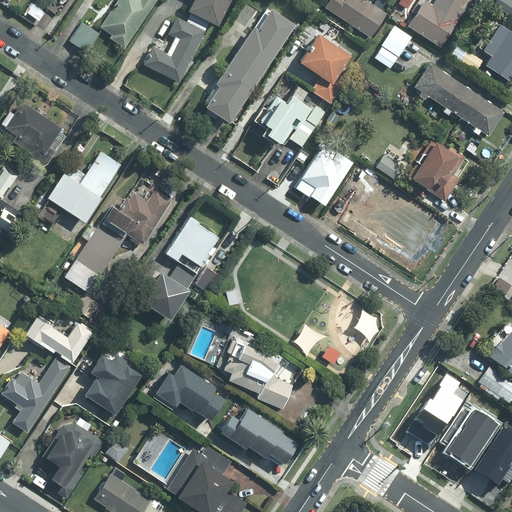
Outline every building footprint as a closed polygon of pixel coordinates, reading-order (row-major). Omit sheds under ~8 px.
[(112,39),(124,47),(155,0),(120,0),(102,28),(114,36),(112,39)] [(210,22),(219,27),(232,0),(196,0),(191,13),(193,14),(210,22)] [(332,0),(327,8),(371,37),(387,14),(366,0),(332,0)] [(466,0),(438,0),(434,7),(427,2),(410,27),(442,47),(466,11),(461,8),(466,0)] [(511,1),(509,0),(496,0),(494,4),(511,16),(511,1)] [(46,13),(33,4),(27,12),(40,22),(46,13)] [(255,28),(244,44),(272,62),(296,26),(272,10),(259,31),(255,28)] [(146,65),(180,82),(210,22),(193,14),(189,24),(177,18),(169,35),(176,38),(168,55),(155,48),(146,65)] [(82,23),(70,41),(87,52),(99,34),(82,23)] [(492,56),(486,65),(511,81),(511,31),(501,25),(494,33),(490,30),(484,39),(490,43),(485,50),(492,56)] [(412,38),(395,27),(375,57),(392,68),(412,38)] [(308,88),(327,101),(340,81),(335,78),(350,56),(319,35),(301,61),(319,73),(308,88)] [(250,95),(272,62),(244,44),(223,77),(250,95)] [(457,44),(450,55),(475,71),(482,61),(457,44)] [(430,96),(441,103),(455,81),(432,67),(418,88),(425,92),(422,97),(427,100),(430,96)] [(231,123),(250,95),(223,77),(217,85),(222,88),(208,108),(231,123)] [(453,112),(467,121),(482,99),(455,81),(441,103),(447,107),(444,112),(450,116),(453,112)] [(413,93),(402,85),(395,95),(406,103),(413,93)] [(288,137),(301,145),(323,111),(315,106),(312,110),(304,104),(309,96),(298,88),(287,105),(278,99),(262,123),(271,128),(270,130),(275,134),(272,138),(283,146),(288,137)] [(505,114),(482,99),(467,121),(477,128),(474,132),(480,136),(483,131),(490,136),(505,114)] [(62,126),(23,100),(6,126),(19,134),(15,141),(36,154),(30,163),(37,168),(48,162),(56,150),(49,146),(62,126)] [(341,114),(333,109),(324,122),(331,127),(341,114)] [(438,143),(414,180),(445,199),(458,178),(452,175),(464,156),(455,150),(453,153),(438,143)] [(49,194),(85,218),(121,164),(99,149),(84,173),(69,163),(49,194)] [(384,153),(375,166),(395,179),(404,166),(384,153)] [(1,199),(18,175),(17,168),(12,165),(5,167),(0,174),(0,232),(8,238),(24,214),(1,199)] [(180,182),(171,176),(163,189),(172,194),(180,182)] [(346,214),(363,191),(345,178),(328,201),(346,214)] [(353,206),(349,213),(398,242),(421,203),(395,188),(384,207),(367,198),(360,210),(353,206)] [(91,239),(67,275),(91,291),(130,232),(144,241),(172,199),(157,189),(149,201),(136,192),(132,199),(129,197),(121,209),(114,205),(98,228),(92,224),(84,235),(91,239)] [(192,216),(169,251),(180,259),(185,252),(204,265),(211,253),(209,252),(221,235),(192,216)] [(147,300),(174,318),(193,289),(188,287),(198,272),(181,261),(172,275),(165,271),(147,300)] [(197,283),(206,289),(217,272),(208,266),(197,283)] [(234,286),(226,288),(228,301),(236,299),(234,286)] [(101,305),(85,294),(76,307),(92,318),(101,305)] [(357,321),(353,324),(356,326),(362,330),(366,335),(369,341),(372,335),(375,332),(379,329),(376,324),(375,319),(377,314),(374,313),(370,312),(365,309),(361,305),(360,311),(359,316),(357,321)] [(44,339),(76,360),(94,332),(80,322),(71,336),(40,316),(29,334),(42,342),(44,339)] [(303,349),(307,357),(309,353),(314,345),(323,336),(329,333),(322,331),(315,329),(308,325),(304,319),(304,323),(300,329),(295,335),(291,339),(296,342),(303,349)] [(0,346),(10,331),(0,324),(0,346)] [(511,327),(509,331),(506,329),(484,355),(511,378),(511,376),(511,327)] [(283,408),(294,385),(278,378),(275,375),(283,363),(268,351),(248,343),(249,340),(237,335),(234,338),(229,350),(233,352),(227,368),(235,371),(233,378),(263,392),(261,398),(283,408)] [(340,351),(326,341),(317,353),(332,363),(340,351)] [(114,419),(142,373),(114,355),(112,358),(100,352),(88,371),(94,375),(84,392),(86,393),(82,400),(114,419)] [(15,421),(29,430),(72,365),(58,356),(41,383),(24,371),(17,380),(13,378),(3,392),(24,406),(15,421)] [(170,372),(153,398),(173,410),(179,401),(212,422),(225,401),(215,395),(219,389),(183,366),(176,376),(170,372)] [(505,380),(486,367),(476,382),(507,403),(511,396),(511,388),(503,383),(505,380)] [(485,415),(461,397),(434,434),(467,458),(477,444),(473,441),(477,436),(481,438),(492,423),(484,417),(485,415)] [(483,398),(478,405),(493,418),(494,416),(502,421),(506,416),(483,398)] [(231,415),(219,432),(246,451),(248,449),(264,459),(266,456),(282,466),(297,445),(247,410),(240,421),(231,415)] [(48,484),(67,497),(84,473),(80,471),(92,453),(95,455),(105,441),(77,422),(64,425),(58,434),(62,436),(50,456),(61,464),(62,467),(55,478),(53,476),(48,484)] [(502,429),(497,426),(470,468),(495,485),(499,479),(506,483),(511,473),(511,427),(506,424),(502,429)] [(10,442),(0,435),(0,455),(1,456),(10,442)] [(109,451),(119,460),(129,448),(118,440),(109,451)] [(194,448),(170,487),(209,511),(241,511),(247,503),(229,491),(235,481),(223,473),(232,460),(208,445),(203,454),(194,448)] [(45,481),(35,473),(29,482),(39,489),(45,481)] [(145,511),(153,500),(112,474),(96,499),(115,511),(145,511)]
